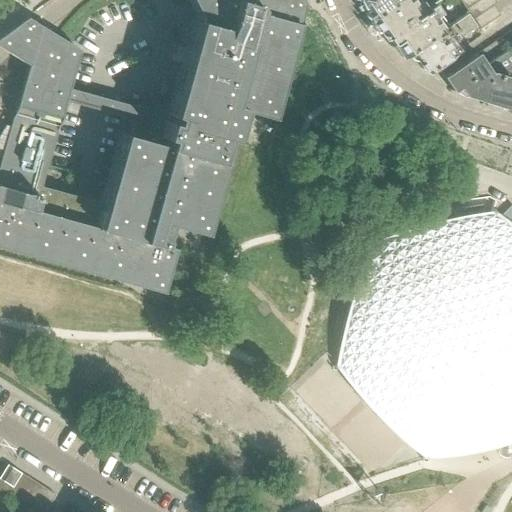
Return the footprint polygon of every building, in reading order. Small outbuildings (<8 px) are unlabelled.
[(105,204),(88,267),(160,287),(171,248),(159,245),(161,238),(159,237),(164,222),(194,230),(220,137),(228,139),(237,108),(265,116),(297,3),(295,0),(190,0),(194,6),(198,5),(202,13),(200,21),(196,20),(189,45),(170,114),(137,105),(134,107),(131,119),(133,122),(129,136),(125,134),(118,133),(99,203),(105,204)] [(369,19),(397,0),(356,0),(357,1),(364,11),(362,12),(368,20),(369,19)] [(413,0),(397,0),(369,19),(369,20),(369,25),(373,31),(379,33),(384,40),(386,38),(426,9),(420,0),(416,3),(413,0)] [(460,0),(466,8),(477,0),(460,0)] [(477,0),(466,8),(473,18),(492,4),(495,2),(493,0),(477,0)] [(406,55),(446,25),(438,14),(440,12),(434,3),(426,9),(386,38),(389,44),(391,44),(392,44),(393,43),(399,53),(403,55),(404,56),(406,55)] [(492,4),(473,18),(480,28),(499,14),(492,4)] [(434,67),(441,77),(465,60),(460,53),(466,49),(457,37),(473,25),(465,13),(446,25),(406,55),(409,59),(415,60),(421,69),(425,72),(426,73),(434,67)] [(0,242),(88,267),(105,204),(99,203),(38,186),(62,100),(131,119),(134,107),(65,88),(76,49),(54,35),(25,17),(0,35),(0,48),(26,65),(0,157),(0,242)] [(481,101),(511,110),(511,77),(511,78),(499,74),(501,70),(511,62),(511,48),(484,66),(475,52),(465,60),(441,77),(450,90),(452,89),(454,92),(469,97),(470,96),(481,100),(481,101)] [(511,232),(494,214),(495,209),(492,208),(491,213),(372,244),(368,240),(366,243),(369,246),(337,365),(332,366),(333,369),(338,368),(424,456),(422,460),(425,461),(427,457),(511,434),(511,232)] [(45,511),(56,496),(33,482),(8,466),(0,478),(0,498),(21,511),(45,511)]
